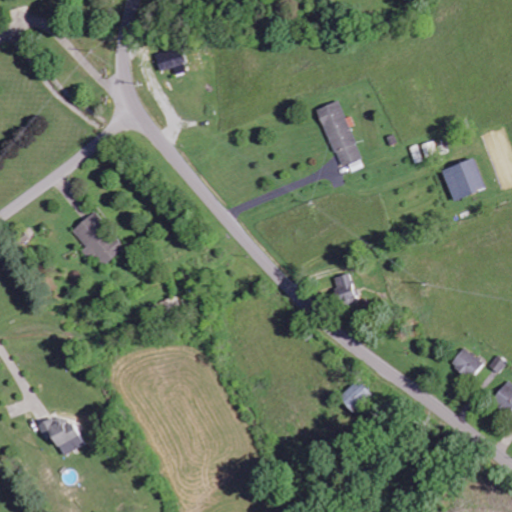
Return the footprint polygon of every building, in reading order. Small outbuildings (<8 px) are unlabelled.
[(186,66),(183,49),(157,54),(160,71),(186,66)] [(318,109),(341,166),(363,158),(340,100),(318,109)] [(457,201),(488,188),(475,157),(444,170),(457,201)] [(126,248),(115,235),(113,237),(94,213),(74,230),(88,247),(83,251),(90,259),(95,255),(105,266),(126,248)] [(334,278),(342,305),(359,300),(351,274),(334,278)] [(472,379),(485,364),(466,348),(453,363),(472,379)] [(354,414),(375,397),(361,380),(340,396),(354,414)] [(495,399),(511,412),(511,381),(510,380),(495,399)] [(47,439),(53,436),(65,457),(86,445),(73,422),(63,428),(56,415),(39,425),(47,439)]
